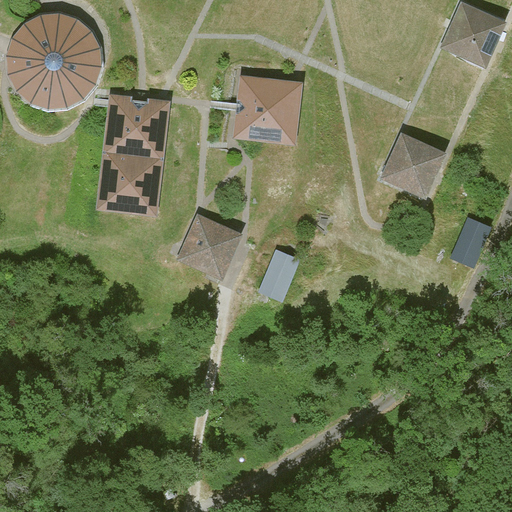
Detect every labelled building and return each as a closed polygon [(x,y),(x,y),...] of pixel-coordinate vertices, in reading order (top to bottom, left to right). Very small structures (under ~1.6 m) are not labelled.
[(504,25),(462,5),(442,47),(484,67),(504,25)] [(102,58),(98,42),(89,29),(77,19),(61,13),(46,13),(31,18),(19,27),(10,40),(6,55),(7,70),(12,85),(22,97),(35,105),(51,109),(67,107),(81,100),(93,89),(100,74),(102,58)] [(236,106),(232,138),(297,145),(304,80),(239,73),(236,106)] [(109,96),(97,211),(155,216),(167,101),(141,99),(109,96)] [(443,154),(402,134),(381,179),(423,198),(443,154)] [(239,234),(198,215),(178,259),(219,278),(239,234)] [(490,228),(468,220),(452,259),(474,267),(490,228)] [(260,293),(283,302),(300,259),(277,250),(260,293)]
